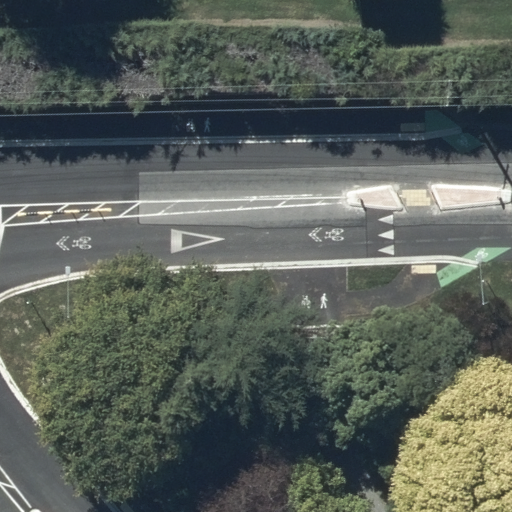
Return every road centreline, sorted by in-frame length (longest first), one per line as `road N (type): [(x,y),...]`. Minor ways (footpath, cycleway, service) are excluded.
road 1 (tertiary): [(0,175),(394,162),(488,162),(511,170)]
road 2 (tertiary): [(511,229),(178,238),(0,255)]
